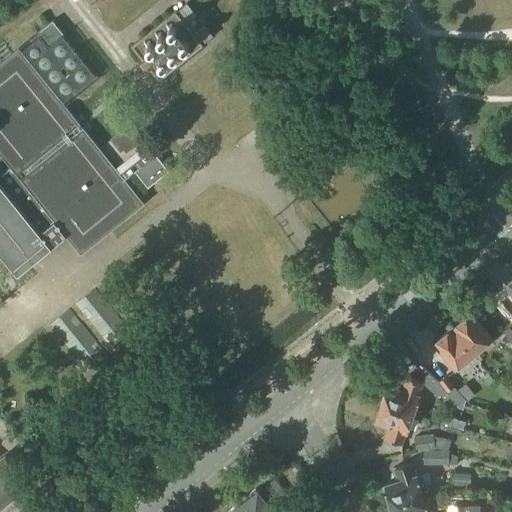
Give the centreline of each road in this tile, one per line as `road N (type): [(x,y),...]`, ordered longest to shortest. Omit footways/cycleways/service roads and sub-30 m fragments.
road 1 (residential): [(283,398),(511,212)]
road 2 (residential): [(144,511),(283,398)]
road 3 (residential): [(349,511),(283,398)]
